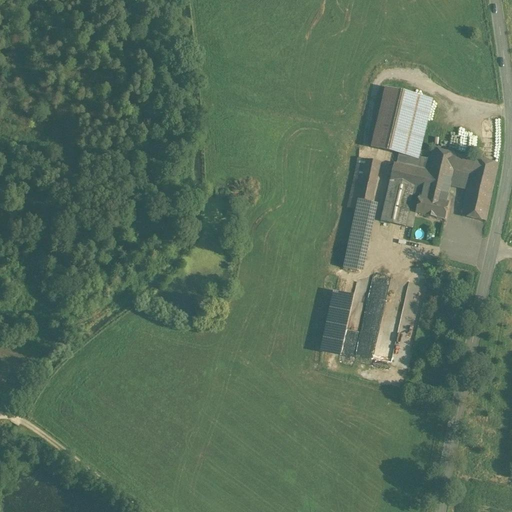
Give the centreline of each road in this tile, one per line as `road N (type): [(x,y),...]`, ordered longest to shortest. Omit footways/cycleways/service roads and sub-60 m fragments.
road 1 (secondary): [(438,511),(511,150)]
road 2 (unclassified): [(144,511),(26,420),(0,416)]
road 3 (secondary): [(511,120),(495,0)]
